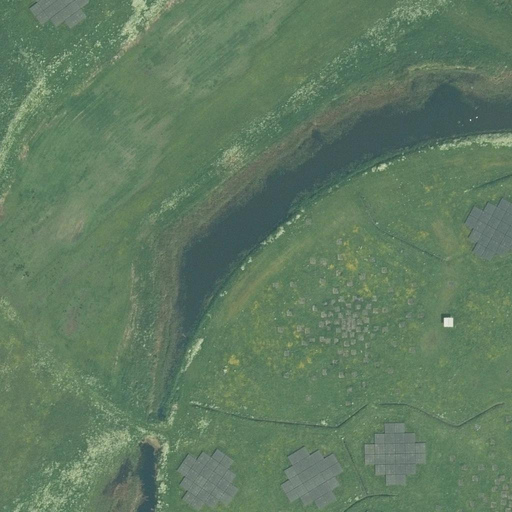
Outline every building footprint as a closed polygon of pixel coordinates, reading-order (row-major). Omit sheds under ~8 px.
[(35,0),(37,2),(29,8),(41,24),(49,18),(55,26),(64,20),(70,28),(86,16),(80,8),(88,1),(87,0),(35,0)] [(497,206),(488,201),(483,210),(474,205),(464,223),(473,228),(468,237),(477,242),(472,251),(490,261),(495,252),(504,257),(509,248),(511,249),(511,202),(502,197),(497,206)] [(454,316),(445,317),(445,325),(454,325),(454,316)] [(374,443),(364,443),(364,464),(374,464),(375,474),(385,474),(385,484),(406,484),(405,473),(416,473),(416,463),(426,463),(425,442),(415,442),(415,432),(405,432),(404,422),(384,422),(384,433),(374,433),(374,443)] [(288,479),(279,484),(290,502),(299,497),(304,505),(313,500),(318,509),(336,498),(331,489),(339,484),(334,475),(343,470),(332,452),(323,458),(318,449),(309,454),(304,445),(286,456),(292,465),(283,470),(288,479)] [(218,499),(227,505),(238,488),(230,482),(236,474),(227,468),(233,459),(216,448),(211,456),(202,450),(196,459),(188,453),(176,470),(184,476),(179,484),(187,490),(181,498),(198,510),(204,502),(212,508),(218,499)]
